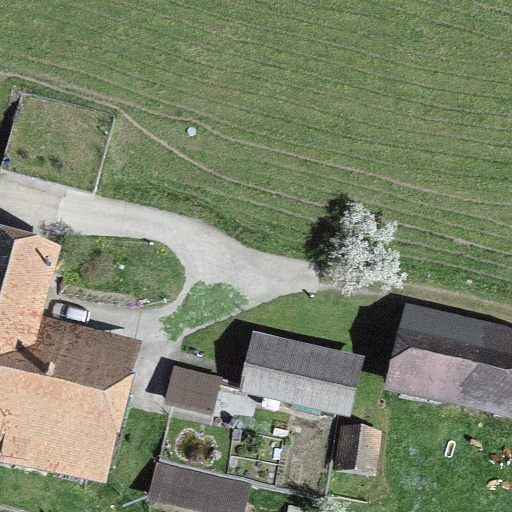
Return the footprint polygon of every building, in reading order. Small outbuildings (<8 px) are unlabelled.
[(0,168),(0,176),(89,199),(108,125),(17,102),(0,168)] [(0,445),(85,466),(108,369),(24,349),(42,273),(0,262),(0,445)] [(504,420),(511,387),(511,338),(409,311),(391,382),(456,399),(454,407),(504,420)] [(242,393),(339,418),(351,370),(254,346),(242,393)] [(165,403),(221,417),(231,378),(175,364),(165,403)] [(337,467),(368,471),(372,438),(341,435),(337,467)] [(148,504),(192,511),(239,511),(244,487),(154,470),(148,504)]
